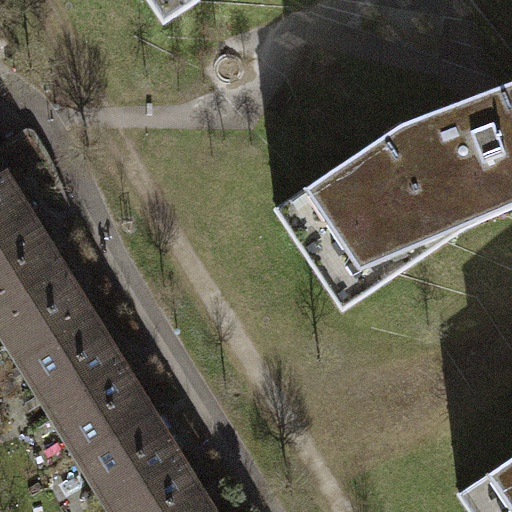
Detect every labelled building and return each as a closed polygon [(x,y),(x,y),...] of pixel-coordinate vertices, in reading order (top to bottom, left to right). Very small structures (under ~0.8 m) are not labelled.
[(148,0),(164,24),(199,0),(148,0)] [(344,311),(468,228),(511,209),(511,84),(405,125),(277,211),(344,311)] [(0,243),(35,222),(5,174),(0,176),(0,243)] [(35,222),(0,243),(0,309),(64,270),(35,222)] [(0,331),(19,362),(93,317),(64,270),(0,309),(0,331)] [(93,317),(19,362),(49,410),(123,365),(93,317)] [(79,458),(152,413),(123,365),(49,410),(79,458)] [(152,413),(79,458),(109,507),(183,462),(152,413)] [(511,511),(511,459),(458,495),(469,511),(511,511)] [(111,511),(207,511),(212,509),(183,462),(109,507),(111,511)]
